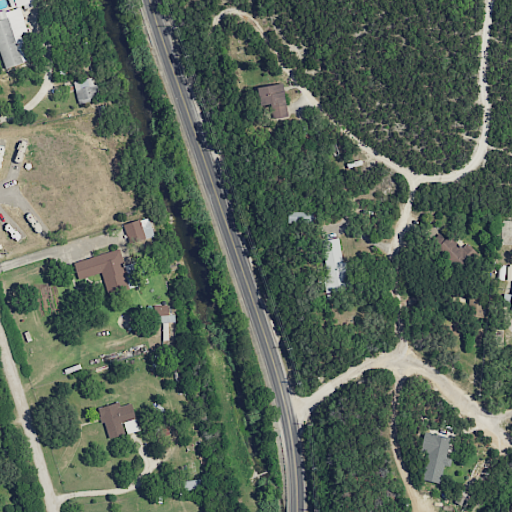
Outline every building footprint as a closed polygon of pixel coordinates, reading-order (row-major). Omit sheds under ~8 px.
[(13,0),(15,5),(0,10),(0,42),(2,42),(11,66),(46,54),(29,5),(44,0),(13,0)] [(76,102),(99,99),(97,85),(93,86),(92,79),(73,81),(76,102)] [(257,106),(271,104),(273,119),(287,117),(282,83),(254,87),(257,106)] [(312,224),(313,212),(287,211),(287,223),(312,224)] [(153,236),(147,217),(123,225),(129,244),(153,236)] [(341,234),(317,239),(326,285),(350,280),(341,234)] [(449,235),(444,240),(439,234),(424,247),(446,270),(449,268),(457,276),(479,256),(466,243),(461,248),(449,235)] [(122,247),(77,260),(81,275),(105,268),(112,291),(133,285),(122,247)] [(510,313),(511,312),(511,265),(498,265),(497,280),(511,280),(510,313)] [(153,306),(154,323),(174,322),(174,315),(168,315),(167,305),(153,306)] [(135,401),(122,404),(121,400),(101,406),(105,419),(108,418),(113,436),(143,428),(135,401)] [(439,484),(443,466),(445,466),(451,438),(423,432),(420,451),(427,453),(422,480),(439,484)]
